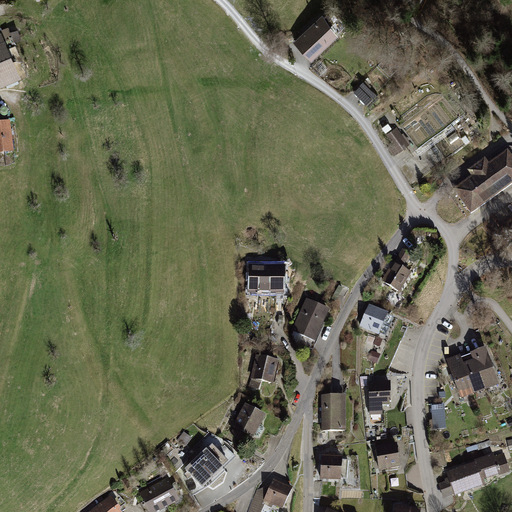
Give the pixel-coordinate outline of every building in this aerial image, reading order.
[(341,14),(332,4),(292,41),(310,60),(338,34),(330,25),(341,14)] [(272,33),(280,41),(286,34),(277,27),(272,33)] [(2,30),(0,31),(0,85),(21,76),(2,30)] [(18,30),(11,33),(14,42),(22,39),(18,30)] [(363,82),(353,91),(367,105),(376,96),(363,82)] [(10,122),(0,123),(0,153),(14,152),(10,122)] [(397,127),(386,134),(392,143),(387,147),(394,156),(411,143),(403,133),(402,134),(397,127)] [(454,128),(406,163),(417,178),(465,143),(454,128)] [(454,191),(472,215),(511,185),(511,158),(508,152),(490,165),(485,160),(468,173),(472,178),(454,191)] [(411,255),(402,250),(398,257),(407,261),(411,255)] [(407,261),(398,257),(394,265),(402,269),(407,261)] [(394,265),(393,264),(381,283),(399,294),(410,274),(402,269),(394,265)] [(284,270),(252,267),(250,293),(282,295),(284,270)] [(339,286),(332,299),(336,301),(343,289),(339,286)] [(330,310),(306,300),(292,332),(303,336),(315,341),(316,342),(330,310)] [(389,312),(369,304),(360,327),(379,335),(389,312)] [(270,338),(270,329),(257,329),(257,338),(270,338)] [(315,341),(303,336),(301,343),(312,348),(315,341)] [(377,337),(373,344),(379,347),(383,339),(377,337)] [(379,367),(389,371),(402,341),(391,337),(379,367)] [(485,349),(473,354),(487,391),(500,386),(485,349)] [(372,351),(368,360),(377,364),(380,354),(372,351)] [(473,354),(461,359),(475,396),(487,391),(473,354)] [(278,362),(256,357),(250,380),(251,380),(248,388),(258,391),(261,383),(273,385),(278,362)] [(460,357),(447,362),(461,401),(475,396),(461,359),(460,357)] [(391,381),(368,381),(369,414),(383,413),(382,405),(391,404),(391,381)] [(346,394),(321,395),(322,430),(347,429),(346,394)] [(266,417),(245,405),(232,427),(234,428),(230,435),(240,440),(243,435),(253,440),(266,417)] [(444,405),(431,406),(433,431),(446,430),(444,405)] [(407,427),(405,412),(387,414),(388,429),(407,427)] [(267,433),(276,438),(284,422),(275,417),(267,433)] [(184,432),(178,440),(186,446),(192,438),(184,432)] [(490,441),(478,445),(480,452),(492,448),(490,441)] [(397,443),(376,446),(379,470),(401,467),(397,443)] [(218,451),(211,444),(184,469),(202,487),(235,455),(225,445),(218,451)] [(477,445),(467,449),(468,453),(479,450),(477,445)] [(511,473),(504,451),(474,461),(474,464),(446,473),(448,479),(445,480),(446,482),(438,485),(443,499),(453,496),(454,498),(485,487),(483,482),(511,473)] [(343,456),(322,455),(321,479),(341,480),(341,478),(348,479),(349,460),(343,459),(343,456)] [(407,489),(406,474),(389,476),(391,491),(407,489)] [(149,511),(158,511),(179,501),(175,493),(171,486),(167,478),(139,493),(149,511)] [(292,487),(274,479),(271,485),(257,491),(248,511),(261,511),(265,505),(271,507),(272,505),(283,509),(292,487)] [(176,484),(171,486),(175,493),(180,491),(176,484)] [(110,495),(88,511),(120,511),(119,510),(121,508),(110,495)]
